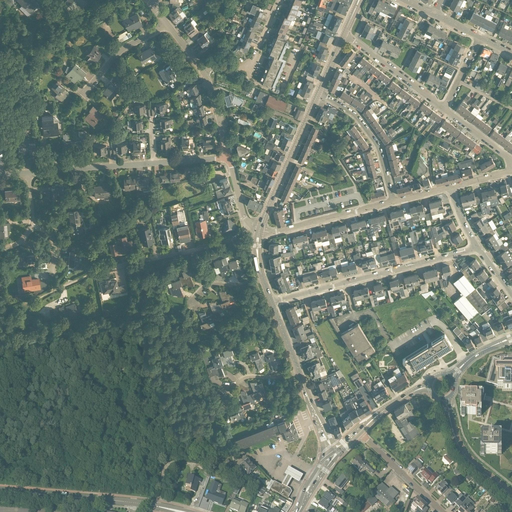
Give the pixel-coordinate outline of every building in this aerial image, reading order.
[(34,5),(35,4),(36,3),(33,0),(17,0),(22,6),(25,3),(30,9),(34,5)] [(86,3),(82,0),(67,0),(64,3),(71,10),(75,7),(75,6),(74,5),(77,3),(79,5),(77,7),(80,9),(86,3)] [(346,6),(347,3),(340,0),(318,0),(317,4),(318,4),(317,5),(329,9),(333,11),(336,12),(337,10),(344,14),(347,6),(346,6)] [(375,8),(381,11),(385,2),(379,0),(378,0),(373,0),(368,13),(371,14),(375,8)] [(292,1),(290,6),(298,10),(300,5),(292,1)] [(459,9),(461,5),(452,1),(449,7),(458,11),(461,13),(462,11),(459,9)] [(386,13),(390,5),(385,2),(381,11),(379,14),(385,17),(386,13)] [(250,12),(263,17),(264,15),(262,15),(264,9),(253,4),(250,12)] [(179,7),(180,6),(173,5),(173,7),(170,9),(172,12),(169,14),(173,19),(180,13),(183,11),(179,7)] [(390,5),(386,13),(392,16),(396,8),(390,5)] [(288,11),(296,15),(298,10),(290,6),(288,11)] [(475,23),(479,15),(476,13),(478,10),(475,9),(470,20),(475,23)] [(246,13),(251,15),(254,16),(252,19),(259,22),(260,19),(262,20),(263,17),(250,12),(247,10),(246,13)] [(296,15),(288,11),(285,16),(292,19),(294,20),(296,15)] [(186,17),(183,18),(180,13),(173,19),(176,24),(180,21),(182,24),(187,19),(186,17)] [(142,25),(136,14),(129,17),(129,16),(123,19),(129,29),(137,25),(138,27),(142,25)] [(330,20),(339,24),(342,18),(332,14),(330,20)] [(290,24),(292,19),(285,16),(283,15),(281,20),(290,24)] [(481,26),(485,18),(479,15),(475,23),(481,26)] [(188,32),(195,26),(191,21),(193,20),(191,18),(186,22),(187,24),(184,27),(188,32)] [(258,25),(259,22),(252,19),(250,18),(249,21),(245,19),(244,21),(247,23),(248,23),(258,27),(259,25),(258,25)] [(403,24),(411,28),(414,22),(406,18),(403,24)] [(487,28),(491,20),(485,18),(481,26),(487,28)] [(494,22),(491,20),(487,28),(492,31),(498,20),(496,19),(494,22)] [(289,27),(290,24),(281,20),(279,25),(288,29),(289,27)] [(336,30),(339,24),(330,20),(327,26),(336,30)] [(257,29),(258,27),(248,23),(247,23),(245,27),(248,29),(255,32),(256,29),(257,29)] [(364,29),(372,33),(375,27),(367,23),(364,29)] [(504,37),(508,29),(504,27),(506,24),(505,24),(503,23),(498,34),(504,37)] [(310,24),(307,31),(314,34),(317,26),(311,24),(310,24)] [(408,33),(411,28),(403,24),(400,29),(408,33)] [(288,29),(279,25),(277,30),(277,31),(285,34),(288,29)] [(431,36),(435,28),(429,25),(425,33),(431,36)] [(199,34),(202,32),(200,30),(198,31),(195,26),(188,32),(191,36),(197,32),(199,34)] [(248,29),(245,27),(244,27),(241,32),(240,31),(254,38),(255,35),(253,35),(255,32),(248,29)] [(437,39),(441,30),(435,28),(431,36),(437,39)] [(369,38),(372,33),(364,29),(361,34),(369,38)] [(405,39),(408,33),(400,29),(397,35),(405,39)] [(441,30),(437,39),(443,41),(446,43),(448,39),(449,37),(446,36),(447,33),(441,30)] [(119,44),(132,36),(129,32),(128,33),(126,31),(118,36),(119,37),(116,38),(119,44)] [(200,45),(208,39),(205,34),(205,33),(204,31),(202,32),(199,34),(197,36),(199,38),(197,39),(200,42),(198,43),(200,45)] [(253,39),(254,38),(240,31),(239,33),(245,36),(244,39),(250,42),(252,39),(253,39)] [(276,35),(283,39),(285,34),(277,31),(276,35)] [(330,44),(333,37),(325,33),(322,32),(319,39),(330,44)] [(288,41),(286,40),(276,35),(269,53),(274,55),(262,82),(261,82),(261,83),(269,87),(269,86),(271,87),(271,88),(272,88),(278,91),(280,88),(273,85),(285,58),(281,56),(288,41)] [(383,40),(380,38),(378,43),(381,44),(379,48),(385,51),(389,43),(383,40)] [(208,39),(200,45),(201,46),(202,46),(205,49),(208,46),(210,49),(212,47),(211,44),(212,44),(208,39)] [(249,45),(250,42),(244,39),(242,42),(240,41),(239,43),(241,44),(250,48),(251,45),(249,45)] [(319,51),(327,54),(328,52),(327,52),(328,49),(326,48),(327,44),(320,41),(319,45),(321,46),(319,51)] [(249,50),(250,48),(241,44),(239,43),(236,50),(235,49),(233,51),(234,53),(236,51),(241,57),(243,55),(245,52),(246,52),(247,49),(249,50)] [(391,54),(395,46),(389,43),(385,51),(391,54)] [(454,49),(462,53),(464,47),(456,43),(454,49)] [(94,62),(102,53),(94,46),(86,55),(86,56),(84,59),(88,62),(90,59),(94,62)] [(395,46),(391,54),(396,57),(401,49),(395,46)] [(157,59),(151,47),(138,55),(143,63),(150,58),(152,61),(157,59)] [(352,57),(354,55),(356,52),(351,48),(347,54),(352,57)] [(486,61),(488,57),(491,51),(484,48),(482,54),(484,56),(483,59),(486,61)] [(327,54),(319,51),(315,49),(314,51),(318,53),(317,56),(316,55),(314,59),(321,62),(323,58),(324,59),(325,56),(326,57),(327,54)] [(459,59),(462,53),(454,49),(451,55),(459,59)] [(414,56),(422,60),(425,54),(417,50),(414,56)] [(494,63),(498,55),(492,52),(484,69),(487,70),(488,68),(489,66),(493,68),(494,65),(494,63)] [(354,59),(352,57),(347,54),(343,59),(348,62),(350,60),(351,61),(354,59)] [(456,65),(459,59),(451,55),(448,61),(456,65)] [(419,66),(422,60),(414,56),(411,62),(419,66)] [(364,66),(368,61),(363,57),(359,63),(362,64),(360,67),(358,70),(357,69),(353,74),(356,76),(364,66)] [(320,65),(321,62),(314,59),(313,62),(314,62),(312,67),(320,71),(321,69),(319,68),(321,65),(320,65)] [(348,63),(348,62),(343,59),(339,64),(345,68),(347,65),(353,69),(354,67),(351,65),(348,63)] [(369,69),(372,65),(368,61),(364,66),(356,76),(359,79),(361,76),(363,73),(362,73),(364,70),(366,72),(369,69)] [(416,72),(419,66),(411,62),(408,68),(416,72)] [(503,74),(507,66),(500,63),(496,72),(499,73),(498,75),(501,76),(502,74),(503,74)] [(75,64),(72,68),(67,66),(65,72),(67,73),(66,75),(74,83),(78,78),(80,79),(82,76),(85,73),(75,64)] [(167,83),(168,82),(171,80),(170,79),(176,76),(170,65),(159,72),(165,83),(167,82),(167,83)] [(372,65),(369,69),(373,73),(377,68),(372,65)] [(312,67),(309,66),(306,71),(305,70),(303,74),(307,75),(314,78),(315,75),(316,76),(318,73),(319,73),(320,71),(312,67)] [(378,76),(381,71),(377,68),(373,73),(378,76)] [(334,77),(340,79),(343,73),(337,70),(334,77)] [(382,80),(386,75),(381,71),(378,76),(382,80)] [(432,84),(436,76),(430,73),(426,81),(432,84)] [(313,81),(314,78),(307,75),(305,80),(306,80),(304,84),(313,88),(314,85),(312,85),(313,82),(313,81)] [(386,75),(382,80),(387,84),(391,79),(386,75)] [(437,87),(441,79),(436,76),(432,84),(437,87)] [(337,85),(340,79),(334,77),(331,83),(337,85)] [(441,79),(437,87),(443,90),(447,82),(441,79)] [(61,101),(68,93),(63,89),(64,88),(57,81),(51,88),(57,93),(56,94),(56,93),(53,96),(60,102),(61,101)] [(112,100),(120,89),(110,81),(107,85),(108,86),(103,93),(111,100),(112,100)] [(393,90),(397,85),(392,81),(389,86),(393,90)] [(483,92),(484,89),(485,87),(477,82),(475,87),(483,92)] [(313,88),(304,84),(302,83),(300,88),(309,92),(310,89),(312,90),(313,88)] [(334,92),(337,85),(331,83),(328,89),(334,92)] [(199,96),(199,95),(197,92),(198,92),(197,87),(196,85),(186,89),(187,93),(190,92),(192,97),(192,98),(199,96)] [(397,95),(402,88),(397,85),(393,90),(398,93),(397,94),(397,95)] [(308,95),(309,92),(300,88),(296,96),(303,99),(305,96),(308,98),(309,95),(308,95)] [(403,97),(406,92),(402,88),(397,95),(396,97),(398,99),(397,100),(394,102),(392,104),(391,102),(389,104),(391,108),(393,109),(398,103),(399,102),(401,99),(401,98),(403,96),(403,97)] [(345,100),(350,93),(345,89),(344,91),(343,91),(340,97),(345,100)] [(260,90),(256,101),(277,110),(277,109),(283,111),(287,102),(260,90)] [(407,100),(411,95),(406,92),(403,97),(407,100)] [(241,106),(243,101),(234,96),(234,95),(229,93),(231,98),(225,99),(227,106),(234,104),(234,102),(241,106)] [(351,103),(355,96),(350,93),(345,100),(351,103)] [(202,106),(202,105),(201,103),(202,102),(200,97),(201,97),(200,95),(199,95),(199,96),(192,98),(192,97),(189,98),(191,103),(190,103),(192,108),(193,108),(195,107),(195,108),(202,106)] [(412,103),(416,98),(411,95),(407,100),(412,103)] [(356,107),(361,99),(355,96),(351,103),(356,107)] [(416,98),(412,103),(417,107),(420,102),(416,98)] [(487,112),(494,101),(490,98),(483,109),(487,112)] [(361,99),(356,107),(361,110),(365,105),(360,101),(361,99)] [(466,108),(468,105),(463,101),(456,109),(462,113),(466,108)] [(287,102),(283,111),(301,119),(305,109),(287,102)] [(424,112),(428,107),(423,103),(420,108),(422,110),(420,113),(421,113),(419,116),(420,117),(422,114),(424,112)] [(150,109),(151,115),(154,115),(154,112),(165,111),(165,108),(166,108),(168,108),(169,107),(169,104),(168,104),(166,104),(155,105),(155,109),(150,109)] [(151,115),(150,109),(145,109),(145,105),(134,106),(134,110),(136,110),(136,114),(147,113),(147,116),(151,115)] [(205,116),(204,113),(205,112),(203,107),(204,107),(203,105),(202,105),(202,106),(195,108),(195,107),(193,108),(194,113),(196,112),(198,118),(205,116)] [(372,114),(378,109),(375,105),(369,109),(368,109),(363,112),(367,118),(372,114)] [(100,118),(103,115),(92,106),(88,110),(89,111),(84,118),(93,126),(97,122),(96,121),(99,118),(100,118)] [(327,110),(321,107),(318,113),(324,116),(328,118),(331,112),(335,114),(337,110),(328,107),(327,110)] [(428,107),(424,112),(425,112),(429,115),(433,110),(428,107)] [(471,112),(466,108),(462,113),(467,117),(471,112)] [(433,119),(437,114),(433,110),(429,115),(431,117),(429,120),(430,120),(425,125),(427,127),(427,126),(429,124),(432,121),(433,119)] [(472,121),(476,116),(471,112),(467,117),(472,121)] [(326,120),(329,122),(330,120),(328,118),(324,116),(318,113),(315,118),(325,122),(326,120)] [(370,123),(376,119),(372,114),(367,118),(370,123)] [(437,114),(433,119),(434,119),(436,120),(438,122),(442,117),(437,114)] [(160,131),(166,131),(166,127),(171,127),(170,123),(172,123),(171,116),(167,117),(167,119),(160,120),(161,125),(160,125),(160,131)] [(198,118),(196,118),(197,123),(199,122),(200,125),(195,126),(195,129),(207,126),(207,123),(208,123),(206,118),(207,118),(206,116),(205,116),(198,118)] [(477,125),(481,119),(476,116),(472,121),(477,125)] [(274,128),(277,120),(271,117),(269,120),(267,125),(274,128)] [(249,127),(251,123),(238,118),(237,122),(249,127)] [(374,128),(379,124),(381,123),(377,118),(376,119),(370,123),(374,128)] [(53,122),(53,119),(42,120),(43,137),(58,135),(57,122),(53,122)] [(482,129),(486,123),(481,119),(477,125),(482,129)] [(142,127),(142,121),(135,122),(135,120),(131,121),(131,122),(131,126),(132,126),(133,130),(137,129),(137,133),(144,132),(143,127),(142,127)] [(446,129),(451,124),(445,120),(441,126),(446,129)] [(294,134),(297,128),(280,121),(279,124),(282,125),(281,128),(294,134)] [(486,123),(482,129),(487,133),(491,127),(486,123)] [(378,133),(383,129),(379,124),(374,128),(378,133)] [(451,133),(455,128),(451,124),(446,129),(451,133)] [(352,134),(357,131),(354,125),(348,129),(352,134)] [(316,135),(319,129),(313,126),(310,132),(316,135)] [(457,137),(461,132),(455,128),(451,133),(457,137)] [(387,134),(383,129),(378,133),(381,138),(387,134)] [(495,139),(500,134),(494,130),(490,135),(495,139)] [(86,149),(85,131),(74,132),(74,136),(78,136),(79,141),(71,142),(70,140),(68,141),(68,133),(65,133),(66,145),(71,144),(71,150),(86,149)] [(279,140),(290,144),(293,136),(282,131),(281,135),(276,134),(274,138),(276,139),(279,140)] [(356,140),(361,136),(357,131),(352,134),(356,140)] [(318,135),(316,135),(310,132),(308,138),(314,141),(315,138),(317,139),(318,135)] [(387,134),(381,138),(385,143),(391,139),(393,138),(389,132),(387,134)] [(462,141),(466,135),(461,132),(457,137),(462,141)] [(501,143),(505,138),(500,134),(495,139),(501,143)] [(506,147),(510,141),(511,138),(507,134),(505,138),(501,143),(506,147)] [(467,145),(471,139),(466,135),(462,141),(467,145)] [(361,136),(356,140),(359,145),(365,141),(361,136)] [(171,152),(170,144),(171,144),(170,137),(163,137),(163,141),(161,141),(161,145),(162,145),(162,152),(171,152)] [(24,138),(23,138),(19,138),(18,138),(19,150),(19,154),(21,155),(26,155),(26,153),(29,153),(35,153),(35,144),(29,144),(29,143),(29,138),(24,138)] [(186,139),(186,138),(182,138),(182,149),(188,149),(188,150),(194,150),(193,143),(190,144),(189,139),(186,139)] [(311,146),(314,141),(308,138),(305,144),(311,146)] [(207,140),(207,139),(199,140),(200,148),(203,148),(204,149),(207,149),(207,148),(215,148),(214,139),(207,140)] [(290,144),(279,140),(276,139),(274,143),(268,140),(265,139),(264,143),(266,144),(274,147),(275,144),(277,145),(277,146),(280,147),(287,150),(290,144)] [(472,149),(476,143),(471,139),(467,145),(472,149)] [(365,141),(359,145),(363,150),(368,146),(365,141)] [(448,149),(450,146),(449,146),(450,145),(444,141),(444,142),(443,142),(441,146),(448,149)] [(137,143),(137,142),(133,142),(134,153),(138,153),(138,154),(145,153),(144,144),(143,143),(137,143)] [(272,150),(274,147),(266,144),(264,143),(263,145),(265,147),(270,150),(268,154),(271,156),(282,161),(285,155),(276,151),(276,152),(272,150)] [(469,152),(468,155),(471,156),(472,154),(474,153),(476,154),(481,147),(476,143),(472,149),(469,152)] [(112,149),(112,156),(116,156),(115,153),(127,152),(126,149),(128,149),(127,144),(116,145),(117,149),(112,149)] [(313,147),(311,146),(305,144),(303,149),(309,152),(310,153),(313,147)] [(388,153),(395,151),(393,144),(386,146),(388,153)] [(241,155),(248,152),(249,150),(238,145),(237,147),(239,155),(241,155)] [(412,171),(418,178),(421,175),(427,171),(427,167),(423,161),(424,160),(420,155),(420,154),(421,154),(423,146),(421,145),(412,171)] [(112,156),(112,149),(106,150),(106,146),(95,147),(96,151),(97,151),(97,154),(108,153),(108,156),(112,156)] [(306,158),(309,152),(303,149),(300,155),(306,158)] [(363,160),(372,158),(370,151),(364,153),(366,159),(363,160)] [(389,160),(396,158),(396,156),(395,151),(388,153),(389,160)] [(304,164),(306,158),(300,155),(298,161),(304,164)] [(364,166),(374,164),(372,158),(363,160),(365,166),(364,166)] [(391,167),(398,165),(397,162),(399,162),(398,158),(396,158),(389,160),(391,167)] [(486,162),(489,168),(495,164),(491,158),(486,162)] [(463,178),(473,176),(471,168),(475,167),(473,159),(458,163),(460,169),(460,171),(461,170),(463,178)] [(273,168),(278,170),(281,165),(281,164),(271,160),(270,162),(268,165),(273,168)] [(484,171),(489,168),(486,162),(480,165),(484,171)] [(273,168),(268,165),(266,164),(263,169),(271,173),(276,176),(278,170),(273,168)] [(361,173),(375,170),(374,164),(364,166),(365,170),(357,172),(351,174),(352,175),(354,175),(361,173)] [(294,171),(299,173),(300,171),(302,167),(296,165),(294,171)] [(393,174),(400,172),(398,165),(391,167),(393,174)] [(271,173),(263,169),(261,168),(260,171),(266,173),(265,174),(263,180),(272,184),(276,176),(271,173)] [(375,170),(361,173),(362,176),(363,175),(364,179),(370,177),(377,176),(375,170)] [(297,179),(299,173),(294,171),(291,176),(297,179)] [(447,176),(447,172),(444,173),(443,171),(440,172),(441,174),(442,177),(443,184),(449,182),(447,176)] [(180,181),(179,173),(171,173),(171,175),(160,176),(161,183),(165,182),(165,180),(171,180),(171,182),(180,181)] [(199,183),(210,179),(209,176),(208,173),(197,176),(199,183)] [(405,175),(412,184),(413,184),(416,191),(423,189),(419,182),(416,182),(414,181),(413,181),(407,173),(405,175)] [(422,180),(425,188),(432,187),(428,178),(424,179),(421,175),(418,178),(420,181),(422,180)] [(137,189),(136,178),(136,176),(132,177),(132,178),(124,179),(125,190),(137,189)] [(272,184),(263,180),(252,176),(250,181),(257,184),(257,185),(269,191),(272,184)] [(294,185),(297,179),(291,176),(288,182),(294,185)] [(136,178),(137,189),(137,191),(149,190),(148,179),(140,180),(140,178),(136,178)] [(213,189),(229,184),(227,178),(219,181),(216,182),(212,183),(213,189)] [(292,190),(294,185),(288,182),(286,188),(292,190)] [(377,192),(376,188),(374,182),(372,183),(373,188),(372,189),(373,193),(370,194),(372,200),(379,198),(377,192)] [(95,197),(110,196),(109,183),(102,184),(103,186),(94,186),(95,197)] [(58,185),(52,185),(52,187),(48,188),(49,200),(49,199),(56,199),(56,195),(63,194),(62,185),(58,185)] [(405,193),(404,187),(398,188),(398,185),(396,186),(398,195),(405,193)] [(404,187),(405,193),(412,192),(411,185),(409,185),(404,186),(404,187)] [(511,194),(511,193),(510,187),(507,188),(506,185),(500,186),(502,195),(506,194),(507,196),(511,194)] [(232,193),(230,186),(224,188),(215,191),(217,197),(232,193)] [(289,196),(292,190),(286,188),(283,193),(289,196)] [(487,191),(490,201),(491,203),(498,201),(497,199),(496,193),(495,193),(494,189),(491,190),(491,189),(488,190),(488,191),(487,191)] [(5,201),(20,200),(19,190),(5,191),(5,201)] [(377,192),(379,198),(386,196),(384,190),(377,192)] [(482,201),(483,202),(484,206),(487,205),(487,202),(490,201),(487,191),(487,190),(484,191),(484,192),(481,192),(483,197),(481,197),(482,201)] [(287,202),(289,196),(283,193),(281,199),(287,202)] [(467,195),(470,206),(476,204),(476,203),(480,202),(478,196),(475,197),(474,193),(467,195)] [(464,208),(470,206),(467,195),(461,196),(464,208)] [(223,209),(232,205),(230,200),(225,201),(224,198),(217,201),(220,209),(223,208),(223,209)] [(256,201),(250,198),(247,205),(254,208),(257,201),(256,201)] [(435,201),(438,213),(445,212),(444,207),(442,200),(435,201)] [(257,201),(254,208),(260,211),(263,204),(256,201),(257,201)] [(432,215),(438,213),(435,201),(429,203),(431,211),(430,211),(431,213),(428,213),(429,220),(430,220),(430,221),(433,220),(432,215)] [(232,205),(223,209),(225,214),(223,214),(224,217),(230,215),(229,213),(234,211),(232,205)] [(429,220),(428,213),(425,214),(422,205),(416,206),(419,218),(425,216),(426,220),(429,220)] [(70,226),(71,236),(83,234),(82,224),(80,224),(79,215),(81,215),(80,210),(74,210),(73,206),(68,207),(68,211),(67,211),(68,217),(70,217),(71,226),(70,226)] [(409,218),(411,227),(412,226),(414,226),(413,220),(419,218),(416,206),(410,208),(411,213),(412,217),(409,218)] [(199,237),(208,235),(205,219),(209,218),(207,210),(202,211),(203,218),(199,218),(200,222),(195,222),(199,237)] [(276,219),(283,217),(282,217),(285,216),(283,210),(281,210),(274,212),(276,219)] [(411,227),(409,218),(405,219),(403,210),(396,211),(399,222),(406,220),(408,227),(411,227)] [(389,223),(391,230),(394,229),(394,226),(400,225),(399,222),(396,211),(390,213),(393,223),(389,223)] [(477,220),(473,223),(477,228),(485,223),(481,218),(486,215),(485,214),(483,215),(482,213),(478,216),(475,217),(477,220)] [(378,216),(380,224),(386,223),(384,214),(378,216)] [(180,226),(177,215),(171,216),(173,225),(174,230),(178,229),(180,241),(190,239),(187,224),(180,226)] [(376,225),(380,224),(378,216),(370,218),(372,223),(369,224),(370,228),(372,236),(375,235),(374,231),(377,230),(376,225)] [(283,217),(276,219),(278,226),(284,225),(283,217)] [(358,221),(360,229),(367,228),(365,219),(358,221)] [(227,233),(233,232),(235,225),(231,221),(225,222),(223,228),(227,233)] [(351,223),(353,231),(360,229),(358,221),(351,223)] [(431,226),(431,227),(434,239),(435,242),(443,237),(449,234),(448,231),(456,227),(453,221),(441,227),(444,231),(437,235),(436,232),(433,234),(431,226)] [(0,237),(8,237),(7,227),(9,227),(9,222),(0,223),(0,237)] [(487,234),(493,230),(488,222),(485,223),(477,228),(480,234),(485,231),(487,234)] [(353,241),(351,233),(348,234),(347,232),(345,225),(339,226),(342,239),(347,237),(349,242),(353,241)] [(342,240),(342,239),(339,226),(332,228),(333,235),(334,235),(334,237),(331,238),(333,244),(334,248),(337,247),(335,242),(342,240)] [(431,240),(434,239),(431,227),(428,227),(431,239),(426,240),(425,240),(424,240),(427,252),(434,250),(431,240)] [(150,231),(149,228),(142,230),(143,235),(141,235),(143,245),(152,243),(152,241),(153,241),(151,231),(150,231)] [(171,237),(169,228),(159,230),(160,235),(163,234),(164,238),(161,239),(162,245),(167,244),(169,243),(168,238),(171,237)] [(329,240),(330,244),(333,244),(331,238),(329,239),(326,229),(326,230),(319,231),(321,241),(322,241),(322,242),(329,240)] [(489,244),(497,240),(494,234),(495,234),(493,230),(487,234),(489,237),(485,239),(489,244)] [(314,240),(317,240),(318,242),(321,241),(319,231),(313,233),(312,232),(314,240)] [(412,244),(415,244),(413,236),(412,231),(409,232),(411,241),(405,243),(406,247),(408,257),(415,255),(413,246),(412,244)] [(300,236),(302,247),(309,245),(309,244),(309,242),(307,234),(306,234),(306,235),(300,236)] [(463,240),(460,234),(453,237),(452,236),(449,238),(453,245),(463,240)] [(299,248),(302,247),(300,236),(293,238),(293,237),(293,238),(295,245),(298,245),(299,248)] [(127,242),(126,237),(118,239),(120,246),(117,247),(116,244),(110,245),(112,255),(129,252),(128,248),(132,247),(131,241),(127,242)] [(499,250),(505,246),(503,243),(500,238),(497,240),(489,244),(492,250),(497,247),(499,250)] [(421,253),(427,252),(424,240),(421,241),(418,242),(418,243),(419,243),(419,245),(421,253)] [(501,261),(511,255),(508,249),(508,248),(507,245),(505,246),(499,250),(501,253),(497,255),(501,261)] [(374,254),(376,254),(375,247),(371,247),(373,255),(367,256),(367,259),(369,267),(377,265),(375,258),(374,258),(374,254)] [(402,258),(408,257),(406,247),(400,249),(402,258)] [(386,250),(389,262),(396,260),(394,252),(390,253),(389,249),(386,250)] [(386,250),(382,251),(383,255),(380,255),(382,264),(389,262),(386,250)] [(82,256),(82,252),(70,251),(69,256),(70,256),(69,266),(73,266),(73,270),(81,270),(81,266),(78,266),(79,256),(82,256)] [(366,256),(361,257),(359,253),(356,253),(356,254),(358,261),(361,260),(361,261),(363,269),(369,267),(367,259),(367,256),(366,256)] [(35,262),(34,255),(26,256),(26,257),(18,258),(18,263),(27,262),(27,263),(35,262)] [(511,265),(511,256),(511,255),(501,261),(504,267),(510,263),(511,266),(511,265)] [(271,265),(281,263),(280,256),(278,257),(270,258),(271,265)] [(230,269),(228,263),(226,258),(213,262),(216,268),(218,267),(222,278),(227,273),(226,271),(230,269)] [(467,278),(470,275),(465,270),(471,265),(474,269),(480,264),(476,259),(470,263),(468,261),(462,265),(463,267),(460,269),(464,274),(467,278)] [(228,263),(230,269),(233,268),(237,279),(242,274),(241,272),(245,270),(242,262),(238,263),(236,260),(228,263)] [(344,274),(350,272),(348,264),(347,261),(341,263),(341,265),(342,266),(344,274)] [(331,277),(328,266),(322,268),(321,264),(322,264),(322,262),(317,263),(319,271),(322,271),(324,279),(331,277)] [(281,263),(271,265),(272,272),(280,270),(282,270),(281,263)] [(316,272),(319,271),(317,263),(313,264),(313,266),(315,266),(316,270),(309,271),(311,282),(319,280),(316,272)] [(348,264),(350,272),(357,270),(355,263),(348,264)] [(311,282),(309,271),(302,273),(300,265),(297,266),(300,276),(303,276),(305,284),(311,282)] [(328,266),(331,277),(338,275),(336,267),(329,269),(328,266)] [(444,275),(451,273),(449,266),(442,268),(444,275)] [(180,280),(182,285),(187,284),(188,286),(194,286),(190,276),(192,275),(190,269),(182,272),(183,276),(179,277),(180,280)] [(430,271),(432,280),(439,279),(437,269),(430,271)] [(488,276),(483,269),(477,274),(482,281),(482,280),(488,276)] [(277,285),(287,281),(285,275),(290,273),(289,270),(283,272),(281,273),(282,275),(274,278),(277,285)] [(426,282),(432,280),(430,271),(424,272),(426,282)] [(467,278),(469,281),(476,276),(473,273),(470,275),(467,278)] [(417,274),(411,276),(413,285),(420,284),(417,274)] [(454,302),(469,320),(478,312),(481,315),(490,307),(469,281),(467,278),(464,274),(454,283),(462,292),(460,294),(462,296),(454,302)] [(407,289),(413,287),(414,287),(413,285),(411,276),(404,278),(407,288),(407,289)] [(31,281),(30,278),(22,279),(22,281),(21,281),(22,282),(23,290),(39,288),(38,280),(31,281)] [(405,295),(404,289),(403,286),(399,287),(397,279),(390,281),(393,293),(399,291),(401,299),(403,298),(406,298),(405,295)] [(492,289),(497,285),(491,279),(487,283),(492,289)] [(118,287),(116,280),(101,284),(103,294),(108,293),(109,295),(119,293),(119,294),(126,292),(124,285),(118,287)] [(180,286),(182,285),(180,280),(168,284),(172,296),(176,294),(177,297),(184,297),(180,286)] [(287,281),(277,285),(279,292),(287,289),(290,288),(287,281)] [(372,295),(375,306),(379,305),(377,298),(377,297),(378,296),(378,297),(384,296),(383,295),(384,295),(383,292),(381,284),(374,285),(376,294),(372,295)] [(360,289),(362,297),(369,295),(367,287),(360,289)] [(494,297),(500,292),(496,287),(488,293),(490,295),(491,294),(494,297)] [(357,301),(363,299),(362,297),(360,289),(354,291),(354,294),(352,294),(353,300),(355,306),(358,305),(357,301)] [(221,303),(223,309),(231,306),(230,303),(234,301),(231,293),(226,294),(225,291),(219,292),(223,302),(221,303)] [(498,306),(505,301),(506,300),(504,297),(500,292),(494,297),(491,299),(493,301),(494,299),(497,302),(495,303),(498,306)] [(337,295),(339,303),(340,306),(347,304),(348,310),(351,309),(349,301),(346,302),(346,301),(344,293),(337,295)] [(333,305),(339,303),(337,295),(331,297),(333,305)] [(318,300),(320,308),(327,306),(325,298),(318,300)] [(311,302),(313,310),(320,308),(318,300),(311,302)] [(502,307),(506,303),(505,301),(498,306),(501,311),(504,309),(502,307)] [(223,309),(221,303),(216,305),(215,302),(209,302),(213,313),(211,314),(213,320),(221,316),(219,313),(224,311),(223,309)] [(75,305),(75,304),(66,307),(69,314),(77,312),(75,306),(76,306),(76,305),(75,305)] [(289,316),(297,313),(301,311),(300,308),(297,309),(296,306),(286,309),(289,316)] [(213,320),(211,314),(206,316),(205,313),(199,313),(203,324),(200,325),(203,330),(211,327),(215,326),(214,322),(213,320)] [(297,313),(289,316),(291,323),(300,320),(301,319),(300,315),(298,316),(297,313)] [(510,328),(511,327),(511,320),(511,318),(510,315),(503,318),(504,321),(506,320),(510,328)] [(501,322),(500,320),(499,320),(497,321),(493,323),(496,328),(497,328),(499,333),(505,330),(501,322)] [(296,334),(305,330),(302,324),(297,326),(293,328),(296,334)] [(358,324),(341,334),(358,361),(365,357),(365,356),(369,354),(369,355),(375,351),(358,324)] [(480,332),(476,329),(472,324),(470,326),(475,332),(474,333),(475,334),(472,335),(478,345),(483,342),(480,335),(479,336),(478,334),(480,332)] [(484,334),(486,334),(488,337),(494,335),(490,325),(482,329),(484,334)] [(465,342),(470,350),(476,346),(471,338),(469,339),(468,336),(466,337),(462,332),(457,326),(456,327),(455,326),(452,328),(453,330),(464,342),(465,342)] [(305,330),(296,334),(298,340),(307,337),(305,330)] [(446,335),(433,344),(432,342),(428,344),(429,346),(404,361),(411,373),(436,357),(435,356),(439,353),(440,355),(439,354),(448,349),(450,348),(453,346),(446,335)] [(303,353),(319,346),(316,341),(312,342),(312,343),(309,344),(301,347),(303,353)] [(320,356),(322,356),(322,355),(319,346),(303,353),(305,359),(316,354),(317,358),(320,356)] [(220,357),(223,365),(227,363),(229,366),(235,366),(231,355),(233,354),(231,348),(223,352),(224,355),(220,357)] [(267,362),(265,356),(264,354),(259,355),(258,352),(250,355),(252,361),(255,360),(259,370),(263,366),(262,363),(267,362)] [(265,356),(267,362),(269,361),(274,371),(277,369),(278,372),(283,370),(282,364),(279,367),(278,364),(281,363),(278,355),(274,356),(273,353),(265,356)] [(511,354),(510,355),(506,357),(507,357),(507,358),(505,358),(505,356),(500,356),(499,361),(494,359),(487,383),(498,386),(498,387),(503,387),(503,390),(511,389),(511,354)] [(221,366),(223,365),(220,357),(212,360),(214,366),(210,367),(207,368),(210,377),(217,374),(219,377),(225,376),(221,366)] [(310,372),(324,367),(323,364),(321,365),(319,362),(308,366),(310,372)] [(393,371),(397,377),(393,379),(391,376),(388,378),(390,381),(395,390),(409,381),(406,376),(408,375),(405,371),(404,371),(401,366),(393,371)] [(324,367),(310,372),(313,378),(321,374),(320,372),(325,370),(324,367)] [(344,377),(343,375),(340,370),(340,369),(336,371),(342,382),(342,383),(346,380),(345,379),(344,377)] [(318,392),(329,387),(333,386),(342,382),(336,371),(335,372),(332,373),(327,375),(328,377),(322,379),(315,382),(316,384),(315,384),(318,392)] [(358,388),(364,384),(357,373),(351,377),(358,388)] [(375,384),(384,397),(389,394),(381,381),(375,384)] [(369,391),(372,389),(367,382),(364,384),(369,391)] [(252,394),(255,402),(261,400),(260,398),(262,397),(261,393),(265,392),(262,384),(258,385),(256,383),(250,383),(254,393),(252,394)] [(378,401),(384,397),(375,384),(373,385),(375,388),(372,390),(378,401)] [(321,398),(331,394),(329,387),(318,392),(321,398)] [(348,387),(341,391),(345,398),(352,394),(348,387)] [(357,399),(367,414),(372,410),(367,402),(366,403),(362,396),(366,394),(363,390),(358,393),(357,391),(354,393),(356,396),(357,399)] [(255,402),(252,394),(247,396),(246,393),(240,393),(244,404),(241,405),(243,411),(252,407),(251,404),(255,402)] [(481,395),(480,395),(461,394),(461,414),(464,414),(465,414),(465,415),(466,415),(466,412),(468,412),(481,412),(481,409),(481,400),(481,396),(481,395)] [(331,400),(333,399),(332,396),(327,398),(328,401),(323,403),(325,410),(336,406),(335,402),(332,403),(331,400)] [(354,422),(367,414),(357,399),(356,396),(346,400),(345,399),(343,400),(349,413),(354,422)] [(408,417),(410,420),(415,416),(411,409),(414,408),(409,401),(407,403),(400,407),(405,413),(406,413),(408,417)] [(243,411),(241,405),(236,407),(235,404),(229,404),(233,415),(230,416),(232,422),(241,418),(245,417),(243,411)] [(347,428),(350,425),(343,410),(341,407),(339,408),(340,411),(339,412),(347,428)] [(349,413),(350,414),(348,415),(345,409),(343,410),(342,407),(341,407),(343,410),(350,425),(354,422),(349,413)] [(406,418),(408,417),(406,413),(405,413),(400,407),(394,411),(399,417),(395,419),(409,440),(420,433),(411,420),(408,422),(406,418)] [(337,427),(336,424),(337,423),(335,416),(329,418),(335,436),(340,437),(342,433),(340,426),(337,427)] [(284,431),(288,442),(299,437),(292,418),(280,423),(284,431)] [(235,442),(238,449),(284,431),(280,423),(233,441),(234,443),(235,442)] [(501,452),(501,437),(496,437),(493,437),(490,437),(489,437),(488,437),(481,437),(481,438),(481,451),(484,451),(484,453),(497,453),(497,451),(501,452)] [(359,461),(357,459),(356,460),(353,463),(352,464),(359,471),(365,466),(367,468),(372,474),(375,471),(365,461),(362,463),(360,461),(359,461)] [(419,470),(423,467),(416,461),(414,459),(408,466),(410,468),(408,470),(412,475),(418,469),(419,470)] [(251,464),(248,460),(237,471),(245,480),(255,470),(251,465),(250,465),(250,464),(251,464)] [(288,477),(282,487),(288,490),(293,480),(300,484),(304,477),(289,469),(285,476),(288,477)] [(433,475),(426,469),(423,472),(424,473),(421,475),(428,481),(430,478),(433,481),(439,476),(435,473),(433,475)] [(201,483),(202,480),(189,476),(186,486),(192,487),(191,491),(196,493),(199,482),(201,483)] [(342,496),(345,493),(341,490),(349,480),(343,476),(335,486),(337,487),(335,490),(342,496)] [(222,505),(225,496),(216,493),(219,484),(213,482),(207,498),(212,500),(211,501),(222,505)] [(282,486),(275,482),(271,489),(288,499),(292,492),(290,489),(283,485),(282,486)] [(374,496),(378,499),(389,509),(394,505),(396,502),(393,500),(399,494),(391,487),(389,489),(381,483),(372,494),(374,496)] [(445,487),(443,486),(444,485),(442,483),(437,489),(438,490),(437,491),(438,492),(438,493),(441,495),(442,496),(448,490),(447,489),(448,489),(446,487),(445,487)] [(238,484),(233,493),(237,495),(241,486),(238,484)] [(452,490),(450,493),(450,492),(450,493),(448,495),(446,497),(447,499),(447,500),(447,501),(449,503),(449,502),(451,504),(454,502),(458,506),(459,507),(463,503),(468,498),(470,496),(469,496),(468,494),(467,493),(463,496),(461,494),(459,495),(455,491),(454,492),(452,490)] [(241,502),(235,499),(236,495),(233,493),(231,500),(233,501),(231,508),(238,511),(239,511),(245,511),(248,504),(241,501),(241,502)] [(323,499),(333,506),(337,500),(342,504),(344,502),(342,500),(337,496),(336,499),(332,496),(327,493),(323,499)] [(417,510),(418,507),(423,502),(418,497),(413,503),(414,504),(412,506),(417,510)] [(459,511),(466,511),(472,506),(475,503),(472,501),(472,502),(468,498),(463,503),(465,505),(459,511)] [(329,511),(333,506),(323,499),(319,505),(327,511),(326,511),(329,511)] [(417,510),(415,511),(427,511),(428,511),(425,508),(427,506),(423,502),(418,507),(417,510)]
